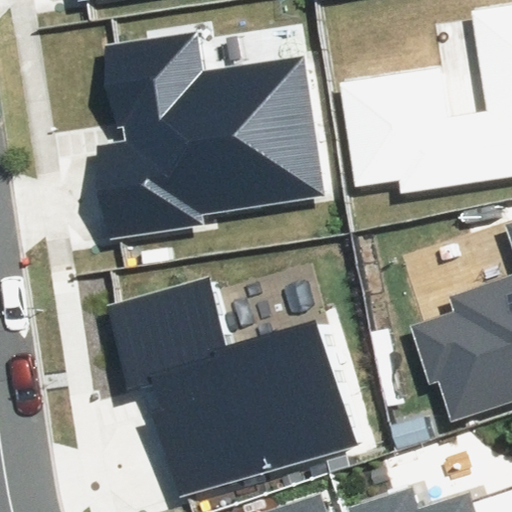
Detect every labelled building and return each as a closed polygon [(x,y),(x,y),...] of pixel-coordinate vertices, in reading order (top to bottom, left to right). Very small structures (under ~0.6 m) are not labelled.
[(343,71),(362,181),(406,173),(408,187),(511,169),(511,0),(496,0),(487,2),(504,102),(459,110),(449,53),(343,71)] [(106,132),(122,233),(219,218),(217,205),(337,186),(315,48),(214,64),(208,26),(119,40),(133,128),(106,132)] [(170,372),(199,480),(366,434),(332,310),(238,335),(220,269),(123,295),(146,378),(170,372)] [(455,363),(469,407),(511,393),(511,273),(466,288),(470,301),(424,315),(440,367),(455,363)] [(425,477),(360,498),(365,511),(489,511),(479,479),(430,495),(425,477)] [(344,511),(334,482),(268,503),(270,511),(344,511)]
